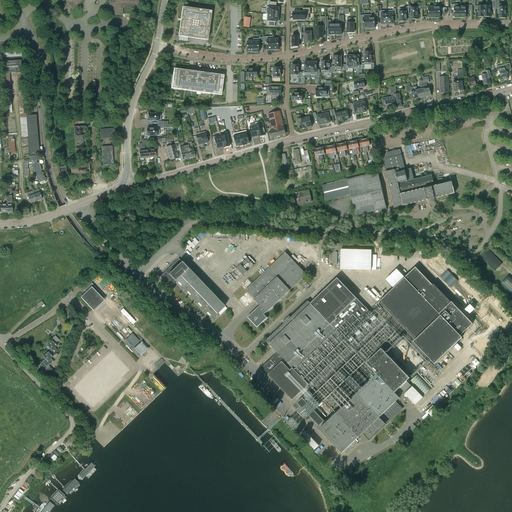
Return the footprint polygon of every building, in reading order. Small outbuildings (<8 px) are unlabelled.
[(122,15),(122,13),(122,8),(140,8),(140,3),(147,4),(147,0),(65,0),(69,4),(69,5),(73,9),(82,0),(109,0),(109,14),(116,14),(116,15),(122,15)] [(266,14),(267,14),(279,15),(279,12),(280,12),(280,8),(277,8),(277,6),(276,6),(277,2),(270,2),(269,7),(266,7),(266,14)] [(212,11),(182,7),(178,36),(208,40),(212,11)] [(400,22),(404,22),(406,22),(406,14),(409,14),(409,7),(406,7),(406,9),(399,9),(399,22),(400,22)] [(411,20),(419,19),(419,17),(418,17),(418,15),(417,15),(417,10),(422,10),(422,7),(411,7),(411,11),(411,15),(411,20)] [(308,14),(309,14),(310,14),(310,8),(303,8),(303,11),(303,12),(301,12),(293,12),(293,20),(305,20),(308,20),(308,14)] [(396,9),(393,9),(393,11),(387,11),(387,13),(387,24),(389,24),(389,25),(393,25),(393,15),(396,15),(396,9)] [(369,15),(369,29),(373,29),(373,28),(375,28),(375,19),(378,19),(378,13),(375,13),(375,15),(369,15)] [(278,18),(279,15),(267,14),(266,26),(275,27),(275,23),(276,23),(276,21),(279,22),(279,18),(278,18)] [(369,29),(369,15),(360,15),(360,21),(363,21),(363,28),(365,28),(365,29),(369,29)] [(335,24),(335,35),(341,35),(341,22),(344,22),(344,16),(339,16),(339,24),(335,24)] [(326,20),(326,17),(325,17),(325,18),(321,18),(321,27),(316,27),(316,38),(323,38),(323,33),(324,33),(324,31),(326,31),(326,28),(326,20)] [(354,33),(354,23),(356,23),(356,18),(347,19),(347,33),(354,33)] [(335,35),(335,24),(331,24),(331,20),(326,20),(326,28),(329,28),(329,35),(335,35)] [(302,39),(302,27),(298,27),(298,36),(292,36),(292,46),(299,46),(299,39),(302,39)] [(263,43),(263,37),(259,37),(259,39),(253,39),(253,40),(254,40),(254,53),(258,52),(260,52),(260,43),(263,43)] [(263,37),(263,43),(267,43),(267,50),(269,50),(269,51),(273,51),(273,38),(273,37),(263,37)] [(362,63),(362,65),(362,69),(365,69),(365,66),(371,66),(371,69),(374,69),(374,63),(371,63),(371,59),(371,56),(372,56),(372,52),(365,52),(365,63),(362,63)] [(344,65),(344,70),(347,70),(347,68),(353,68),(353,56),(351,56),(351,55),(347,55),(347,65),(344,65)] [(353,56),(353,68),(359,68),(359,72),(362,72),(362,69),(362,65),(359,65),(359,55),(354,55),(354,56),(353,56)] [(332,67),(332,72),(335,72),(335,70),(341,70),(341,64),(341,60),(341,56),(333,56),(334,61),(335,61),(335,63),(335,66),(332,66),(332,67)] [(21,60),(2,62),(3,73),(22,72),(21,60)] [(322,73),(332,73),(332,72),(332,67),(328,68),(328,61),(327,61),(327,60),(322,60),(322,61),(322,66),(321,66),(321,69),(322,69),(322,73)] [(310,62),(310,75),(316,75),(316,77),(320,77),(319,70),(316,70),(316,61),(312,61),(312,62),(310,62)] [(298,78),(301,78),(301,72),(298,72),(298,65),(297,65),(297,64),(292,64),(292,65),(292,76),(298,76),(298,78)] [(247,77),(252,77),(253,77),(253,76),(258,76),(258,68),(253,68),(253,69),(250,69),(250,70),(247,70),(247,73),(247,77)] [(507,72),(506,68),(499,69),(500,73),(499,75),(501,76),(502,80),(508,79),(507,75),(508,73),(507,72)] [(193,71),(174,69),(171,89),(221,94),(223,74),(193,71)] [(463,71),(463,70),(458,70),(458,77),(453,78),(453,80),(455,92),(464,91),(463,81),(464,81),(463,71)] [(492,78),(492,76),(490,70),(485,71),(486,74),(482,75),(484,85),(490,83),(489,78),(492,78)] [(448,77),(440,77),(441,93),(449,92),(448,77)] [(468,78),(469,82),(468,82),(468,83),(468,84),(469,85),(470,88),(477,87),(476,84),(478,83),(477,78),(475,79),(474,77),(468,78)] [(429,79),(421,81),(422,85),(423,85),(423,89),(425,97),(431,95),(430,87),(427,88),(426,83),(429,82),(429,79)] [(366,85),(365,81),(364,81),(364,80),(353,83),(354,89),(359,88),(363,87),(365,87),(365,85),(366,85)] [(419,82),(420,85),(419,86),(420,89),(417,90),(418,98),(425,97),(423,89),(423,85),(422,85),(421,81),(419,82)] [(332,89),(332,85),(323,85),(323,88),(319,88),(316,88),(316,96),(321,96),(321,95),(322,95),(327,95),(327,89),(332,89)] [(396,91),(393,92),(393,87),(390,88),(391,93),(391,97),(382,99),(384,108),(396,106),(396,108),(402,107),(399,94),(396,94),(396,91)] [(418,98),(417,90),(411,92),(412,94),(410,94),(411,100),(418,98)] [(358,101),(361,113),(367,112),(364,100),(358,101)] [(361,113),(358,101),(353,103),(356,114),(361,113)] [(322,112),(322,113),(325,125),(328,124),(328,123),(330,122),(329,117),(333,116),(331,110),(322,112)] [(284,127),(280,111),(268,114),(272,130),(271,131),(272,137),(286,134),(284,127)] [(322,113),(317,115),(319,125),(322,124),(322,125),(325,125),(322,113)] [(306,128),(313,126),(310,114),(303,116),(306,128)] [(33,155),(34,155),(40,154),(36,115),(26,116),(29,155),(33,155)] [(306,128),(303,116),(296,117),(299,129),(306,128)] [(259,136),(265,135),(263,124),(256,125),(256,126),(259,136)] [(85,146),(84,126),(73,126),(74,147),(85,146)] [(256,126),(250,127),(252,137),(259,136),(256,126)] [(113,165),(118,164),(116,138),(116,129),(100,130),(101,139),(102,147),(101,147),(103,166),(113,165)] [(200,133),(203,144),(208,142),(205,131),(200,133)] [(240,134),(243,145),(246,144),(249,143),(247,133),(240,134)] [(240,146),(243,145),(240,134),(234,136),(236,146),(240,145),(240,146)] [(220,137),(221,137),(223,147),(223,148),(230,146),(227,135),(220,137)] [(9,153),(15,153),(14,139),(13,139),(13,136),(8,136),(8,139),(9,148),(7,148),(7,150),(5,150),(6,154),(9,153)] [(221,137),(214,139),(217,148),(223,147),(221,137)] [(180,150),(179,148),(178,142),(173,143),(174,145),(175,144),(176,148),(172,149),(172,150),(174,159),(179,158),(177,151),(180,150)] [(149,157),(148,149),(145,150),(145,146),(147,146),(147,143),(139,144),(140,158),(149,157)] [(148,149),(149,157),(156,157),(157,156),(157,149),(155,149),(148,149)] [(383,159),(386,171),(385,172),(386,176),(387,176),(387,179),(388,181),(389,184),(389,187),(390,190),(390,192),(391,192),(391,195),(391,196),(392,198),(392,200),(393,202),(394,205),(394,208),(427,200),(430,199),(434,201),(435,199),(434,199),(434,198),(455,193),(452,181),(439,184),(434,185),(432,175),(414,180),(411,169),(405,170),(401,155),(400,154),(401,153),(400,150),(382,154),(383,158),(383,157),(384,159),(383,159)] [(42,170),(39,163),(37,163),(36,161),(37,161),(35,156),(30,156),(31,163),(38,183),(45,180),(44,177),(44,176),(44,175),(43,175),(42,172),(41,173),(41,171),(42,170)] [(84,172),(86,172),(86,165),(69,167),(70,174),(76,173),(76,177),(84,176),(84,172)] [(351,195),(354,209),(356,216),(368,213),(370,219),(381,216),(379,212),(387,210),(386,208),(387,208),(378,172),(347,179),(322,186),(326,201),(351,195)] [(38,189),(32,191),(36,201),(42,199),(38,189)] [(298,205),(311,202),(309,190),(296,193),(298,205)] [(36,201),(32,191),(26,193),(30,203),(36,201)] [(419,220),(404,219),(404,229),(418,230),(419,220)] [(189,251),(200,241),(194,235),(190,240),(189,239),(183,245),(189,251)] [(371,270),(372,250),(341,249),(341,269),(371,270)] [(489,251),(482,259),(495,271),(502,264),(489,251)] [(258,307),(247,317),(257,328),(268,318),(264,314),(267,312),(307,274),(285,252),(246,290),(260,305),(258,308),(258,307)] [(253,266),(254,265),(247,258),(236,268),(243,275),(247,271),(248,271),(253,266)] [(217,314),(225,307),(197,278),(188,268),(188,269),(179,259),(160,277),(169,286),(175,281),(178,283),(179,282),(182,285),(181,286),(187,293),(188,291),(191,295),(190,296),(197,304),(199,303),(202,306),(201,307),(206,313),(208,312),(211,315),(210,316),(214,321),(219,315),(217,314)] [(434,284),(433,285),(415,267),(379,302),(415,340),(413,342),(435,364),(462,338),(460,336),(473,324),(452,302),(451,302),(434,284)] [(386,280),(393,287),(404,277),(397,269),(386,280)] [(458,281),(447,270),(440,277),(451,288),(458,281)] [(511,280),(508,276),(500,285),(511,295),(511,294),(511,280)] [(290,317),(289,316),(282,322),(284,324),(266,340),(278,352),(262,367),(266,372),(268,374),(268,375),(292,400),(308,385),(309,384),(304,379),(372,314),(337,278),(310,303),(308,301),(290,317)] [(86,292),(84,294),(81,297),(92,309),(105,297),(92,283),(84,290),(86,292)] [(463,310),(468,315),(473,309),(469,305),(463,310)] [(136,322),(123,309),(120,311),(133,325),(136,322)] [(494,345),(505,334),(498,328),(487,338),(494,345)] [(132,332),(125,339),(133,348),(132,349),(139,356),(147,349),(132,332)] [(52,341),(47,346),(50,349),(49,350),(51,352),(50,352),(53,355),(58,350),(55,348),(57,346),(56,345),(57,344),(57,343),(60,340),(55,336),(52,339),(53,339),(51,340),(52,341)] [(45,359),(42,362),(48,368),(44,371),(50,377),(55,372),(49,365),(53,361),(51,358),(53,357),(52,356),(53,355),(50,352),(51,352),(49,350),(43,356),(45,359)] [(112,352),(76,387),(92,403),(128,369),(112,352)] [(371,367),(377,374),(320,429),(342,452),(344,451),(347,454),(358,444),(355,440),(363,433),(370,440),(403,409),(396,401),(400,398),(400,397),(412,386),(407,381),(410,378),(386,353),(371,367)] [(358,371),(354,374),(364,384),(367,381),(358,371)] [(339,372),(336,375),(343,382),(346,379),(339,372)] [(432,388),(418,374),(410,382),(424,396),(432,388)] [(405,394),(415,405),(423,397),(412,386),(405,394)] [(69,394),(64,398),(74,409),(77,407),(79,410),(82,408),(69,394)] [(318,403),(314,398),(308,404),(302,398),(294,406),(297,409),(300,406),(303,409),(299,412),(302,415),(306,412),(308,414),(305,417),(308,420),(311,417),(319,426),(324,421),(323,420),(325,418),(322,414),(319,416),(312,409),(318,403)] [(429,413),(432,410),(435,407),(433,405),(425,412),(427,414),(429,413)] [(319,446),(305,431),(302,433),(300,435),(315,450),(315,449),(319,446)] [(67,447),(75,441),(71,437),(64,444),(67,447)] [(91,464),(76,477),(79,481),(94,468),(91,464)] [(63,494),(75,483),(70,477),(58,488),(63,494)] [(20,489),(14,497),(18,499),(24,492),(20,489)] [(56,489),(47,499),(53,505),(62,495),(56,489)] [(48,503),(40,511),(48,511),(53,506),(48,503)]
